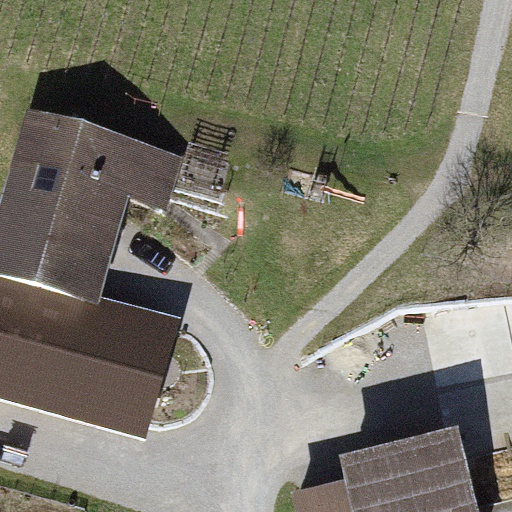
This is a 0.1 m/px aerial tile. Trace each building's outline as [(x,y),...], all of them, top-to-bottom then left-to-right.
[(36,126),(0,255),(0,278),(87,303),(129,152),(36,126)] [(178,167),(144,156),(133,190),(167,200),(178,167)] [(169,325),(87,303),(0,278),(0,387),(141,427),(169,325)] [(505,303),(498,302),(491,304),(485,309),(482,316),(483,323),(486,330),(493,334),(500,335),(507,333),(511,328),(511,307),(505,303)] [(478,511),(462,447),(340,479),(343,490),(300,501),(302,511),(478,511)]
